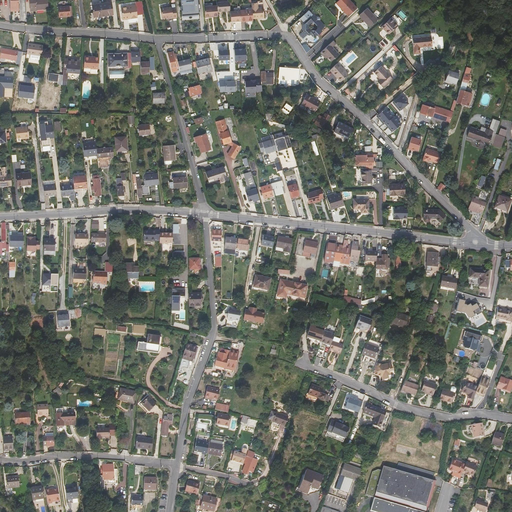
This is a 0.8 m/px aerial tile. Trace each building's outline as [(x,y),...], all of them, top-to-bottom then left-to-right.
[(9,0),(10,8),(18,8),(17,0),(9,0)] [(29,0),(30,10),(48,9),(47,0),(29,0)] [(195,0),(184,0),(185,2),(181,3),(182,9),(183,9),(183,13),(182,13),(183,19),(201,17),(200,11),(200,7),(199,1),(195,1),(195,0)] [(220,0),(221,11),(231,10),(230,1),(229,1),(229,0),(220,0)] [(356,9),(348,0),(339,0),(337,2),(343,8),(341,10),(348,16),(356,9)] [(111,2),(92,5),(94,17),(113,14),(111,2)] [(264,17),(262,2),(259,2),(257,3),(251,3),(252,8),(252,10),(253,18),(264,17)] [(127,19),(127,17),(138,16),(136,5),(121,7),(123,19),(127,19)] [(219,11),(218,5),(211,6),(212,17),(219,16),(219,11)] [(69,6),(58,7),(59,17),(70,16),(69,6)] [(367,8),(359,16),(370,27),(378,20),(367,8)] [(162,11),(164,21),(168,20),(171,20),(171,21),(179,20),(178,11),(175,11),(174,9),(162,11)] [(236,9),(236,11),(231,12),(233,22),(243,20),(242,11),(241,9),(236,9)] [(253,18),(252,10),(246,10),(242,11),(243,20),(243,21),(254,20),(253,18)] [(308,18),(309,19),(303,24),(303,30),(308,35),(310,35),(311,35),(313,37),(315,35),(316,36),(317,36),(322,31),(321,30),(324,28),(322,25),(323,24),(320,20),(320,18),(319,17),(317,17),(314,14),(313,15),(312,14),(309,10),(301,17),(304,21),(308,18)] [(391,18),(381,27),(389,35),(398,26),(391,18)] [(433,45),(431,35),(413,38),(415,53),(421,52),(420,46),(433,45)] [(332,47),(336,44),(333,41),(320,53),(323,56),(325,54),(327,57),(331,61),(339,55),(332,47)] [(28,43),(27,53),(32,54),(31,59),(41,61),(43,45),(28,43)] [(8,50),(8,49),(7,49),(5,58),(16,60),(15,63),(20,63),(22,51),(14,50),(14,51),(8,50)] [(235,60),(246,60),(246,49),(235,49),(235,60)] [(219,59),(230,59),(230,50),(219,50),(219,59)] [(177,71),(175,63),(178,63),(177,62),(175,53),(174,54),(173,51),(167,52),(171,72),(177,71)] [(131,59),(135,59),(135,60),(140,60),(140,52),(136,52),(131,52),(131,53),(131,59)] [(131,53),(124,53),(124,55),(116,55),(109,55),(109,66),(124,66),(124,68),(131,68),(131,61),(131,59),(131,53)] [(98,69),(98,58),(94,58),(89,58),(89,57),(84,57),(84,67),(90,68),(90,69),(98,69)] [(79,69),(79,61),(64,59),(63,75),(62,81),(66,81),(67,68),(69,68),(69,71),(75,71),(75,69),(79,69)] [(191,68),(189,59),(177,62),(178,63),(179,71),(191,68)] [(211,70),(208,59),(196,62),(198,73),(211,70)] [(140,62),(140,71),(149,71),(149,69),(149,62),(140,62)] [(342,81),(348,75),(338,63),(330,70),(337,78),(339,77),(342,81)] [(298,79),(298,69),(280,67),(279,79),(288,79),(288,78),(298,79)] [(381,67),(374,73),(378,77),(379,79),(379,80),(378,81),(384,87),(392,80),(381,67)] [(456,84),(459,74),(448,70),(445,82),(449,83),(449,82),(456,84)] [(265,73),(265,71),(261,71),(261,83),(274,83),(274,73),(265,73)] [(58,82),(57,84),(62,85),(62,81),(63,75),(49,73),(48,80),(52,81),(58,82)] [(0,96),(12,98),(13,77),(0,76),(0,96)] [(469,78),(464,77),(456,102),(468,106),(472,94),(465,91),(469,78)] [(246,92),(256,92),(256,91),(262,91),(261,83),(261,79),(255,79),(255,80),(251,80),(251,81),(245,81),(246,92)] [(226,91),(235,91),(235,80),(226,81),(226,91)] [(34,99),(35,87),(19,85),(18,97),(34,99)] [(202,92),(200,85),(198,85),(189,88),(190,91),(189,91),(190,96),(202,92)] [(164,93),(153,93),(153,104),(165,103),(164,93)] [(395,101),(403,94),(402,94),(394,100),(402,110),(402,109),(395,101)] [(408,101),(403,94),(395,101),(402,109),(406,106),(408,101)] [(315,111),(320,102),(306,95),(302,104),(315,111)] [(286,103),(284,107),(290,111),(293,107),(286,103)] [(423,105),(420,113),(450,122),(453,112),(438,108),(438,110),(423,105)] [(379,115),(386,108),(386,107),(377,115),(385,124),(386,123),(379,115)] [(393,117),(386,108),(379,115),(386,123),(387,122),(393,117)] [(324,129),(330,116),(325,113),(323,117),(319,115),(316,120),(314,124),(324,129)] [(402,124),(394,116),(393,117),(387,122),(394,131),(402,124)] [(224,144),(227,143),(231,141),(224,119),(216,122),(219,132),(220,132),(224,144)] [(39,122),(42,146),(51,145),(50,137),(54,137),(53,124),(48,125),(48,121),(39,122)] [(347,138),(352,128),(339,121),(334,131),(347,138)] [(394,131),(387,122),(386,123),(393,131),(394,131)] [(149,132),(148,124),(138,125),(139,135),(143,135),(143,133),(149,132)] [(24,137),(24,138),(29,138),(28,126),(16,128),(17,138),(24,137)] [(484,143),(488,144),(493,131),(486,129),(484,132),(471,127),(467,137),(476,140),(476,141),(484,143)] [(210,149),(206,133),(195,137),(197,142),(198,146),(199,146),(201,152),(210,149)] [(500,148),(504,137),(495,134),(492,145),(500,148)] [(288,135),(274,139),(277,151),(292,147),(288,135)] [(128,153),(126,136),(115,137),(116,151),(122,150),(123,154),(128,153)] [(418,151),(421,140),(412,138),(409,150),(412,151),(413,149),(415,150),(418,151)] [(274,139),(258,143),(261,152),(265,151),(265,154),(277,150),(274,139)] [(84,156),(97,154),(96,141),(82,143),(84,156)] [(234,158),(240,147),(234,144),(232,147),(228,154),(234,158)] [(174,145),(163,145),(165,164),(172,163),(171,160),(174,160),(174,153),(174,145)] [(108,166),(107,157),(114,156),(113,147),(97,149),(97,154),(99,167),(108,166)] [(437,163),(440,153),(426,149),(423,160),(428,162),(428,160),(437,163)] [(373,155),(355,155),(356,164),(366,164),(373,165),(373,161),(377,161),(377,154),(373,154),(373,155)] [(208,182),(221,178),(221,180),(227,178),(223,166),(205,172),(208,182)] [(251,171),(243,173),(247,185),(249,185),(251,189),(245,191),(248,201),(252,199),(252,201),(259,199),(251,171)] [(362,183),(371,183),(371,171),(363,171),(362,171),(361,171),(361,176),(362,176),(362,183)] [(30,172),(16,174),(17,185),(31,184),(30,172)] [(143,173),(144,185),(148,184),(158,183),(157,172),(143,173)] [(0,186),(11,185),(10,174),(7,175),(0,175),(0,186)] [(86,175),(73,176),(73,183),(74,188),(87,187),(86,175)] [(94,189),(95,196),(102,195),(99,175),(93,176),(94,186),(91,186),(92,189),(94,189)] [(482,175),(481,178),(480,177),(477,185),(482,187),(485,177),(482,175)] [(186,176),(173,178),(173,187),(183,186),(183,187),(187,186),(186,176)] [(274,181),(270,182),(271,184),(274,195),(285,192),(281,181),(275,182),(274,181)] [(74,188),(73,183),(60,185),(61,196),(70,195),(71,200),(75,200),(74,188)] [(263,194),(264,198),(274,195),(271,184),(261,187),(262,191),(263,194)] [(299,195),(296,184),(293,185),(287,186),(291,197),(299,195)] [(390,194),(391,194),(404,194),(404,184),(391,184),(389,184),(390,194)] [(43,188),(44,199),(55,197),(57,197),(56,187),(43,188)] [(320,200),(320,199),(324,198),(321,189),(306,194),(308,203),(320,200)] [(339,205),(339,206),(344,205),(340,193),(326,197),(330,208),(339,205)] [(507,210),(511,199),(499,195),(495,206),(507,210)] [(479,213),(483,201),(473,198),(469,209),(479,213)] [(361,209),(363,209),(362,213),(368,213),(368,200),(353,199),(353,209),(361,209)] [(398,209),(393,208),(392,219),(399,219),(399,217),(407,218),(407,209),(404,209),(404,206),(399,206),(398,209)] [(424,209),(423,219),(424,220),(425,221),(426,221),(427,221),(428,221),(429,220),(429,219),(430,218),(436,218),(439,221),(445,215),(440,209),(424,209)] [(159,239),(160,233),(160,230),(151,230),(151,231),(148,231),(144,231),(144,241),(155,241),(155,239),(159,239)] [(211,230),(211,241),(221,241),(221,230),(211,230)] [(159,239),(159,241),(159,243),(164,243),(165,244),(167,244),(168,243),(172,243),(173,233),(160,233),(159,239)] [(88,234),(75,234),(75,245),(88,245),(88,234)] [(272,248),(275,236),(271,236),(270,237),(268,237),(267,236),(263,235),(261,245),(272,248)] [(23,236),(9,236),(9,242),(18,242),(18,247),(23,247),(23,236)] [(299,236),(295,255),(315,259),(318,243),(305,241),(306,238),(299,236)] [(35,249),(39,249),(39,241),(35,241),(35,240),(33,240),(33,237),(27,237),(26,251),(35,251),(35,249)] [(292,240),(288,239),(284,238),(278,237),(275,250),(289,253),(292,240)] [(226,238),(225,248),(235,250),(235,249),(237,239),(226,238)] [(54,251),(54,239),(44,239),(44,251),(54,251)] [(248,250),(249,241),(237,239),(235,249),(248,250)] [(340,261),(339,265),(346,266),(348,257),(350,247),(347,246),(348,241),(344,240),(344,242),(343,247),(340,261)] [(350,257),(349,259),(358,261),(360,251),(356,251),(357,245),(358,245),(359,241),(352,240),(350,257)] [(323,263),(332,264),(333,260),(336,246),(326,244),(323,263)] [(339,261),(342,247),(339,246),(336,246),(333,260),(339,261)] [(365,251),(365,261),(376,261),(376,259),(376,251),(365,251)] [(437,267),(437,264),(438,257),(438,253),(427,253),(426,271),(431,271),(431,266),(437,267)] [(382,254),(382,259),(376,259),(376,261),(375,277),(381,277),(381,269),(387,269),(387,268),(387,255),(382,254)] [(199,269),(199,258),(190,259),(190,269),(199,269)] [(98,282),(102,282),(102,283),(102,284),(107,284),(107,281),(107,272),(109,273),(112,273),(113,263),(106,262),(105,272),(93,272),(93,282),(98,283),(98,282)] [(126,264),(126,277),(138,278),(139,267),(133,267),(133,264),(126,264)] [(487,287),(488,270),(470,268),(469,277),(479,278),(478,286),(487,287)] [(73,269),(73,279),(86,279),(86,269),(73,269)] [(58,275),(42,274),(42,286),(50,286),(50,292),(57,292),(58,275)] [(270,279),(256,275),(253,286),(258,287),(258,288),(268,290),(270,279)] [(442,276),(440,286),(454,289),(456,279),(442,276)] [(286,298),(287,294),(304,298),(307,286),(281,280),(277,296),(286,298)] [(189,306),(201,306),(200,301),(200,299),(202,299),(202,293),(189,293),(189,301),(189,306)] [(470,303),(467,305),(466,305),(464,304),(465,300),(458,297),(456,302),(458,303),(456,311),(462,313),(464,313),(467,318),(469,317),(469,318),(475,315),(474,314),(475,313),(476,315),(481,312),(476,303),(472,306),(470,303)] [(257,308),(250,307),(249,310),(245,310),(244,320),(263,323),(265,313),(261,312),(260,313),(258,313),(257,312),(256,312),(257,308)] [(233,320),(239,321),(241,311),(229,309),(228,311),(225,314),(227,317),(227,319),(228,319),(229,320),(232,321),(233,320)] [(511,324),(511,316),(511,311),(497,309),(495,318),(506,321),(506,322),(511,324)] [(402,335),(408,316),(393,311),(389,323),(398,326),(395,333),(402,335)] [(70,326),(69,315),(57,316),(58,327),(70,326)] [(367,334),(372,320),(371,320),(359,316),(355,328),(360,330),(360,331),(366,333),(367,334)] [(321,341),(324,331),(326,326),(311,322),(307,337),(321,341)] [(324,331),(321,341),(321,342),(331,345),(332,341),(334,335),(324,331)] [(482,336),(465,331),(462,340),(464,341),(463,345),(465,348),(479,352),(482,342),(478,341),(478,339),(481,339),(482,336)] [(159,351),(160,345),(159,345),(160,336),(148,334),(147,343),(138,342),(137,349),(148,350),(159,351)] [(340,355),(343,345),(332,341),(331,345),(329,349),(336,352),(335,353),(340,355)] [(193,359),(196,346),(186,343),(178,371),(181,372),(182,369),(183,370),(184,367),(188,368),(189,364),(188,359),(189,358),(193,359)] [(378,348),(368,344),(366,343),(361,354),(363,354),(375,358),(378,348)] [(214,365),(225,368),(229,351),(225,350),(220,348),(219,352),(218,352),(217,356),(217,359),(216,358),(214,365)] [(234,370),(238,352),(229,350),(229,351),(225,368),(225,369),(234,370)] [(392,369),(391,363),(382,365),(376,363),(372,373),(381,377),(382,380),(386,379),(386,376),(390,375),(390,372),(389,370),(392,369)] [(65,383),(69,378),(76,379),(76,376),(72,375),(68,375),(67,376),(63,381),(65,383)] [(475,392),(484,396),(490,381),(481,377),(477,387),(475,392)] [(500,389),(501,388),(506,390),(510,380),(500,377),(496,387),(500,389)] [(415,395),(418,386),(404,381),(401,390),(415,395)] [(433,396),(436,385),(424,381),(421,391),(428,393),(427,395),(433,396)] [(469,394),(467,397),(472,399),(475,394),(475,392),(477,387),(465,383),(462,391),(469,394)] [(319,387),(311,384),(308,393),(308,394),(317,398),(324,400),(326,395),(321,393),(319,393),(321,389),(318,388),(319,387)] [(212,398),(217,400),(220,389),(208,386),(205,398),(209,399),(209,398),(212,398)] [(136,392),(121,389),(120,393),(118,398),(129,401),(129,402),(134,403),(136,392)] [(450,392),(450,391),(442,389),(439,399),(450,403),(452,397),(453,397),(455,393),(454,393),(450,392)] [(306,398),(315,402),(317,398),(308,394),(308,393),(307,392),(305,396),(306,398)] [(148,396),(141,403),(149,411),(156,404),(148,396)] [(358,413),(362,403),(349,398),(345,409),(358,413)] [(225,412),(227,405),(216,403),(215,409),(225,412)] [(375,417),(372,424),(373,424),(380,408),(366,403),(363,412),(375,417)] [(48,405),(37,405),(37,414),(41,414),(41,415),(48,415),(48,405)] [(75,421),(74,413),(63,413),(63,408),(56,409),(57,426),(64,425),(64,421),(75,421)] [(379,427),(378,429),(384,431),(391,414),(385,412),(385,411),(380,408),(373,424),(379,427)] [(273,420),(273,421),(285,426),(288,416),(276,412),(275,413),(271,412),(269,419),(273,420)] [(14,414),(15,427),(24,427),(24,423),(27,423),(28,427),(30,426),(29,413),(14,414)] [(228,426),(231,416),(218,413),(216,423),(228,426)] [(168,415),(167,417),(163,417),(161,436),(167,437),(168,424),(171,424),(172,415),(168,415)] [(248,419),(250,419),(251,417),(243,415),(241,422),(247,424),(248,419)] [(335,423),(336,422),(331,420),(326,432),(331,433),(345,439),(349,429),(344,427),(345,426),(339,424),(339,425),(335,423)] [(484,436),(482,423),(471,425),(472,431),(473,431),(474,437),(484,436)] [(109,428),(96,429),(97,438),(101,438),(101,437),(109,437),(109,435),(109,428)] [(500,446),(504,435),(495,432),(491,443),(500,446)] [(54,436),(45,437),(43,437),(44,446),(54,445),(54,436)] [(12,437),(3,438),(4,451),(9,451),(13,450),(12,437)] [(137,437),(136,448),(152,449),(153,439),(137,437)] [(196,441),(194,451),(207,453),(209,443),(196,441)] [(223,448),(222,447),(222,445),(209,443),(207,453),(220,456),(221,452),(222,452),(223,448)] [(232,460),(243,463),(245,455),(247,450),(243,449),(242,449),(241,454),(234,452),(232,460)] [(246,474),(248,470),(253,472),(257,460),(250,458),(251,456),(253,456),(254,454),(248,451),(247,456),(244,463),(245,464),(242,472),(246,474)] [(453,459),(449,470),(461,475),(463,471),(466,464),(453,459)] [(424,511),(436,480),(433,479),(435,472),(399,460),(397,467),(384,463),(382,468),(378,467),(372,469),(364,493),(373,495),(369,508),(373,510),(373,511),(374,511),(424,511)] [(473,475),(477,465),(467,461),(466,464),(463,471),(473,475)] [(344,464),(335,489),(348,493),(353,479),(357,481),(361,469),(344,464)] [(114,469),(113,465),(103,466),(103,469),(101,469),(101,475),(100,475),(101,487),(105,487),(105,483),(114,483),(114,482),(118,482),(117,469),(114,469)] [(306,469),(299,490),(307,494),(310,486),(318,489),(323,476),(306,469)] [(19,487),(18,476),(6,478),(7,488),(19,487)] [(155,490),(156,478),(144,477),(144,489),(155,490)] [(188,481),(185,490),(197,494),(199,484),(188,481)] [(43,498),(41,486),(31,488),(33,500),(43,498)] [(69,489),(65,490),(66,499),(78,498),(77,486),(72,486),(72,488),(72,489),(69,489)] [(51,490),(50,489),(45,490),(48,504),(52,503),(52,502),(55,502),(53,490),(51,490)] [(132,497),(131,504),(143,505),(143,497),(140,497),(140,495),(137,495),(137,497),(132,497)] [(213,511),(216,498),(204,495),(201,507),(213,511)] [(477,500),(474,507),(478,509),(485,511),(488,504),(477,500)]
